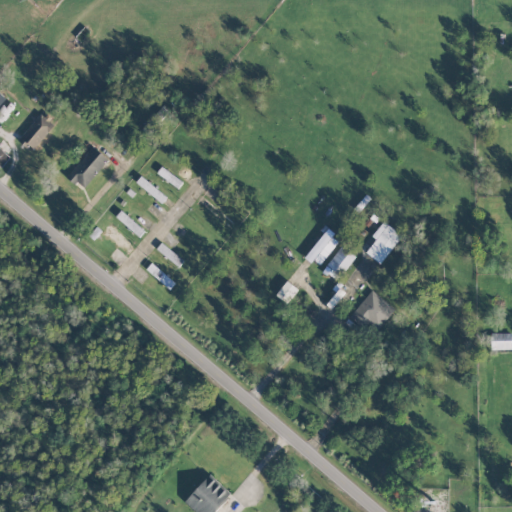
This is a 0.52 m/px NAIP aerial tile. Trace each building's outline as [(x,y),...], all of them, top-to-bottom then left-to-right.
[(19,138),(32,150),(56,124),(43,113),(19,138)] [(108,159),(93,146),(68,176),(83,189),(108,159)] [(136,182),(162,202),(167,196),(140,176),(136,182)] [(144,231),(122,210),(116,215),(139,237),(144,231)] [(381,264),(402,234),(383,221),(373,236),(376,238),(366,253),(381,264)] [(126,252),(132,246),(109,226),(103,232),(126,252)] [(339,239),(326,229),(307,257),(320,266),(339,239)] [(338,278),(356,256),(342,245),(325,267),(338,278)] [(147,269),(170,289),(175,283),(152,263),(147,269)] [(376,333),(395,308),(370,290),(352,316),(376,333)] [(492,349),(511,348),(511,332),(492,333),(492,349)] [(185,502),(195,511),(217,511),(216,511),(232,494),(210,474),(185,502)]
